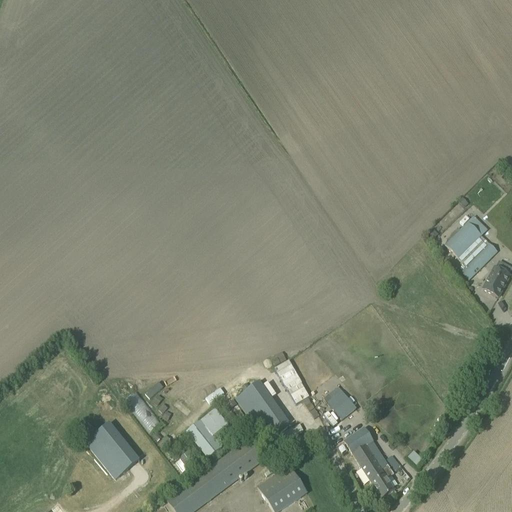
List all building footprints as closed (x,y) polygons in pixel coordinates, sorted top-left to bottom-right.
[(461,199),(457,203),(463,209),(467,205),(461,199)] [(443,247),(457,261),(486,231),(472,217),(443,247)] [(433,241),(437,237),(432,231),(428,234),(427,236),(433,241)] [(455,270),(461,275),(468,282),(496,254),(487,244),(466,266),(462,262),(455,270)] [(494,269),(482,291),(497,299),(509,277),(494,269)] [(290,361),(276,369),(295,406),(310,398),(290,361)] [(268,378),(236,397),(256,431),(266,425),(272,435),(290,425),(267,386),(271,383),(268,378)] [(148,434),(161,425),(137,392),(124,401),(148,434)] [(342,392),(332,399),(344,417),(355,409),(342,392)] [(302,406),(298,409),(302,415),(306,412),(302,406)] [(310,406),(306,409),(310,416),(315,412),(310,406)] [(213,438),(229,424),(215,409),(199,423),(213,438)] [(318,418),(313,422),(318,428),(323,424),(318,418)] [(83,444),(113,482),(138,462),(108,424),(83,444)] [(375,492),(381,501),(394,492),(387,480),(393,476),(362,429),(342,442),(368,484),(374,493),(375,492)] [(284,433),(280,436),(285,441),(289,438),(284,433)] [(279,435),(273,439),(277,446),(283,442),(279,435)] [(164,501),(172,511),(195,511),(267,459),(250,437),(164,501)] [(271,441),(266,446),(270,451),(275,447),(271,441)] [(174,462),(181,470),(196,458),(190,450),(174,462)] [(71,464),(78,472),(89,463),(81,455),(71,464)] [(385,461),(394,472),(399,468),(391,457),(385,461)] [(101,487),(109,480),(96,466),(88,473),(101,487)] [(255,489),(271,511),(280,511),(307,494),(288,467),(255,489)] [(142,507),(157,495),(152,490),(138,502),(142,507)]
